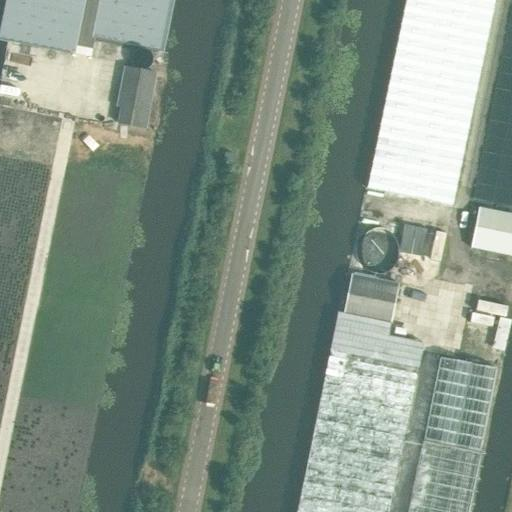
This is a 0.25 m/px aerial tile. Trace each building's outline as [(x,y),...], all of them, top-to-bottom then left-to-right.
[(406,0),(367,189),(452,206),(494,0),(406,0)] [(123,67),(116,107),(120,108),(117,124),(144,129),(147,113),(155,73),(123,67)] [(470,247),(511,255),(511,215),(478,208),(470,247)] [(404,225),(398,252),(422,257),(427,230),(404,225)] [(435,233),(429,260),(440,262),(445,235),(435,233)] [(338,312),(330,351),(418,370),(424,343),(387,335),(398,284),(350,274),(343,313),(338,312)] [(388,511),(418,370),(330,351),(295,511),(388,511)] [(497,369),(441,359),(424,443),(481,455),(497,369)] [(468,511),(481,455),(424,443),(409,511),(468,511)]
